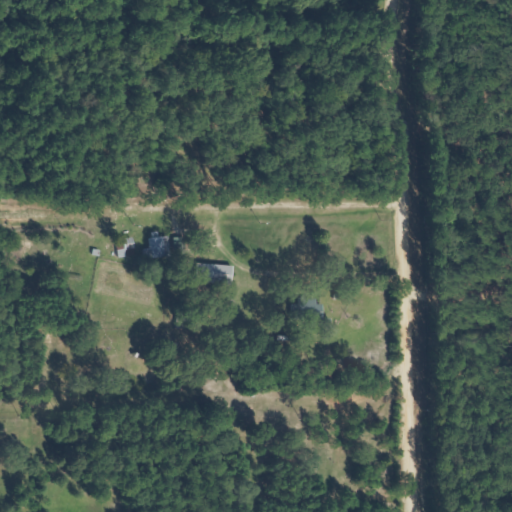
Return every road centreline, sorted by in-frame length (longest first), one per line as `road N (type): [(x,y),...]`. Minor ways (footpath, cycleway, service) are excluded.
road 1 (residential): [(415,511),(412,419),(397,394),(391,0)]
road 2 (residential): [(397,394),(0,404)]
road 3 (residential): [(31,208),(397,205)]
